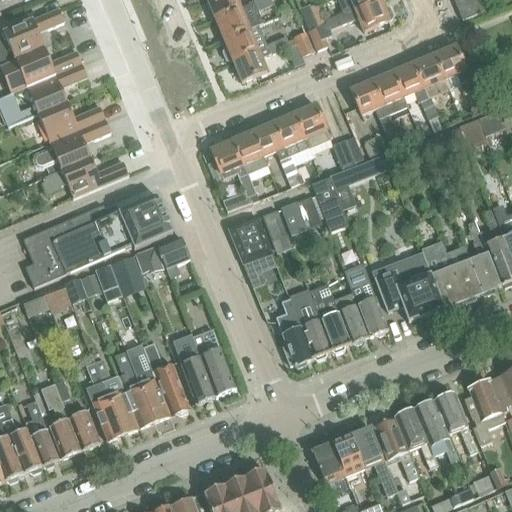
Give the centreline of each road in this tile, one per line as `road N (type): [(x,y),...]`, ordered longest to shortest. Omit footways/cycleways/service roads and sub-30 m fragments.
road 1 (residential): [(170,142),(418,38),(429,27),(420,0)]
road 2 (residential): [(278,421),(170,142)]
road 3 (residential): [(278,421),(511,329)]
road 4 (residential): [(47,511),(278,421)]
road 5 (residential): [(170,142),(109,0)]
